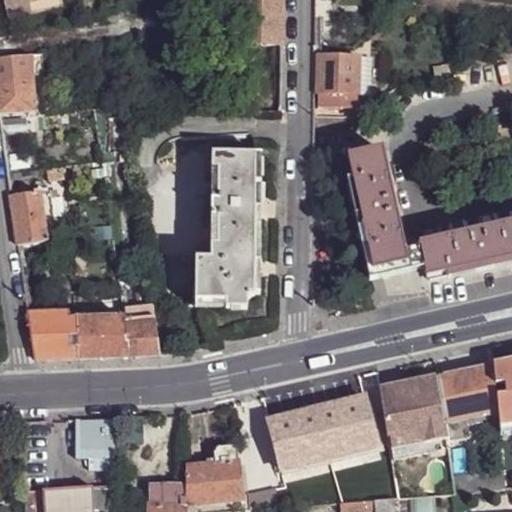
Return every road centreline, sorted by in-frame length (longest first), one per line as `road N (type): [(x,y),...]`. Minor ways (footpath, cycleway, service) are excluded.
road 1 (residential): [(300,0),(296,362)]
road 2 (secondary): [(26,397),(174,388),(296,362)]
road 3 (secondary): [(296,362),(511,314)]
road 4 (residential): [(0,217),(26,397)]
